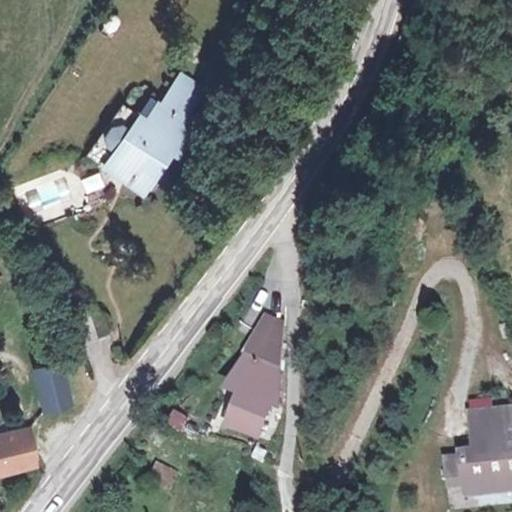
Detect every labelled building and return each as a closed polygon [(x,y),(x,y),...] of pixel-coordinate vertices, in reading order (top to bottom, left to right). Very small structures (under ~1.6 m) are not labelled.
[(187,121),(201,95),(178,81),(152,130),(145,126),(118,175),(155,195),(181,147),(188,151),(202,130),(187,121)] [(91,199),(106,191),(96,170),(80,178),(91,199)] [(73,287),(90,274),(71,252),(55,264),(73,287)] [(43,273),(61,295),(73,287),(55,264),(43,273)] [(80,338),(108,333),(101,302),(74,308),(80,338)] [(234,391),(222,427),(258,438),(269,404),(278,407),(281,319),(263,310),(242,351),(245,353),(225,386),(234,391)] [(32,372),(44,416),(74,407),(61,363),(32,372)] [(511,404),(492,407),(491,398),(471,400),(471,408),(466,409),(470,446),(455,448),(456,455),(444,456),(447,487),(462,485),(463,497),(511,491),(511,404)] [(181,430),(187,416),(174,411),(168,424),(181,430)] [(31,426),(0,432),(0,477),(40,469),(31,426)] [(175,471),(156,462),(151,475),(170,483),(175,471)]
